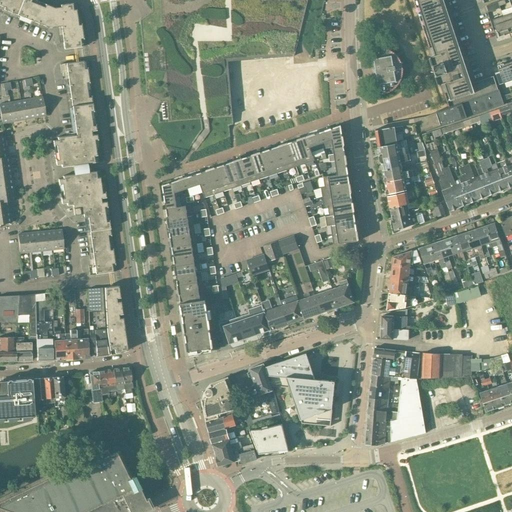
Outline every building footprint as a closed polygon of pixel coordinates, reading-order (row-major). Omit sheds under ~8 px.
[(84,46),(80,16),(78,16),(76,2),(61,5),(61,7),(55,7),(36,0),(0,0),(0,5),(5,8),(4,10),(48,28),(61,26),(64,49),(84,46)] [(146,0),(147,4),(152,12),(140,20),(146,96),(148,97),(149,95),(160,101),(150,123),(166,146),(188,151),(191,147),(195,150),(194,152),(196,153),(230,137),(229,124),(233,124),(228,62),(294,56),(295,54),(311,58),(325,2),(325,0),(146,0)] [(413,0),(429,47),(428,48),(431,57),(430,57),(433,67),(434,68),(436,74),(436,75),(439,85),(440,85),(443,94),(444,93),(449,107),(436,111),(436,112),(438,117),(441,126),(503,105),(503,104),(504,104),(499,89),(498,90),(493,76),(472,83),(468,74),(468,75),(465,76),(462,65),(460,59),(440,0),(413,0)] [(488,12),(500,8),(499,6),(500,6),(498,1),(492,4),(486,6),(488,12)] [(511,13),(503,16),(509,33),(511,31),(511,13)] [(505,35),(504,34),(509,33),(503,16),(493,20),(499,37),(505,35)] [(379,57),(373,58),(378,85),(379,85),(380,93),(380,94),(385,93),(390,91),(395,88),(398,84),(401,79),(402,77),(403,73),(403,68),(402,65),(401,61),(398,57),(397,55),(393,52),(389,49),(384,48),(379,48),(379,49),(379,48),(379,57)] [(68,78),(69,88),(76,134),(57,136),(58,139),(52,140),(56,165),(61,164),(61,167),(97,162),(95,148),(99,147),(86,60),(60,64),(61,72),(63,72),(64,79),(68,78)] [(499,71),(503,83),(511,80),(511,73),(508,63),(504,64),(503,63),(497,65),(499,71)] [(499,71),(495,73),(499,85),(500,84),(503,83),(499,71)] [(45,115),(41,96),(31,98),(34,118),(45,115)] [(34,118),(31,98),(20,100),(24,120),(34,118)] [(24,120),(20,100),(9,102),(13,122),(24,120)] [(0,104),(0,111),(3,124),(13,122),(9,102),(0,104)] [(503,108),(498,109),(500,115),(501,115),(504,114),(510,112),(508,106),(507,106),(503,108)] [(498,109),(489,112),(491,118),(500,115),(498,109)] [(489,112),(479,116),(480,121),(482,126),(490,124),(488,119),(491,118),(489,112)] [(479,116),(470,119),(472,124),(480,121),(479,116)] [(470,119),(460,122),(462,128),(472,124),(470,119)] [(460,122),(451,126),(452,131),(462,128),(460,122)] [(395,126),(375,130),(376,137),(395,134),(404,132),(403,125),(395,127),(395,126)] [(341,126),(331,129),(333,140),(332,140),(334,152),(344,150),(341,126)] [(451,126),(441,129),(443,134),(452,131),(451,126)] [(324,131),(306,137),(312,152),(324,148),(322,144),(332,140),(333,140),(331,129),(324,131)] [(432,131),(434,138),(440,136),(442,135),(440,129),(432,131)] [(395,134),(376,137),(378,147),(397,144),(395,134)] [(306,137),(297,140),(305,164),(314,161),(312,152),(306,137)] [(297,140),(288,143),(296,167),(305,164),(297,140)] [(397,144),(378,147),(380,159),(418,151),(417,148),(408,150),(408,147),(404,147),(402,141),(397,144)] [(288,143),(279,146),(287,170),(296,167),(288,143)] [(272,149),(270,150),(278,173),(287,170),(279,146),(279,147),(279,146),(272,149)] [(270,150),(261,153),(269,176),(278,173),(270,150)] [(334,154),(328,155),(330,162),(335,161),(337,175),(348,173),(347,167),(344,150),(334,152),(334,154)] [(438,150),(430,152),(431,152),(434,163),(440,180),(438,181),(442,191),(449,211),(459,207),(454,193),(444,168),(441,160),(438,150)] [(418,151),(380,159),(382,170),(402,167),(401,161),(410,160),(409,153),(418,152),(418,151)] [(261,153),(252,156),(259,179),(269,176),(261,153)] [(252,156),(242,159),(250,182),(259,179),(252,156)] [(0,169),(11,168),(10,157),(9,157),(7,157),(7,158),(0,158),(0,169)] [(489,157),(483,160),(496,192),(505,189),(495,164),(492,165),(489,157)] [(242,159),(233,162),(241,186),(250,182),(242,159)] [(481,175),(478,176),(486,196),(496,192),(483,160),(479,161),(484,174),(481,175)] [(511,179),(505,160),(495,164),(505,189),(511,185),(511,179)] [(227,164),(224,165),(232,189),(241,186),(233,162),(227,164)] [(469,164),(465,166),(477,200),(486,196),(478,176),(472,179),(472,177),(474,176),(469,164)] [(224,165),(215,168),(223,192),(232,189),(224,165)] [(449,166),(444,168),(454,193),(459,207),(468,203),(461,183),(460,184),(456,185),(450,170),(449,166)] [(459,177),(458,178),(460,184),(461,183),(468,203),(477,200),(465,166),(460,168),(463,176),(459,177)] [(402,167),(382,170),(385,182),(411,177),(413,177),(412,170),(402,171),(402,167)] [(11,168),(0,169),(0,180),(13,179),(11,168)] [(215,168),(206,171),(214,195),(223,192),(215,168)] [(116,271),(114,257),(106,197),(104,184),(100,185),(98,170),(63,175),(63,178),(58,179),(62,203),(66,202),(66,205),(72,204),(74,215),(83,214),(84,217),(88,217),(94,259),(90,260),(90,266),(88,266),(89,275),(116,271)] [(206,171),(197,174),(205,198),(214,195),(206,171)] [(337,175),(323,177),(325,187),(349,184),(348,174),(348,173),(337,175)] [(179,180),(173,182),(174,193),(175,193),(200,185),(205,198),(197,174),(179,180)] [(411,177),(385,182),(387,194),(416,189),(415,186),(414,181),(412,182),(411,177)] [(434,184),(432,178),(424,181),(426,187),(434,184)] [(13,179),(0,180),(0,191),(14,189),(13,179)] [(172,182),(163,186),(164,195),(165,202),(166,209),(177,208),(177,207),(175,193),(174,193),(173,182),(172,182)] [(325,187),(321,187),(322,197),(351,193),(349,184),(325,187)] [(14,189),(0,191),(0,202),(9,201),(9,202),(16,201),(14,189)] [(416,190),(388,196),(390,209),(407,204),(409,203),(408,199),(418,197),(416,190)] [(351,193),(322,197),(324,207),(328,207),(328,206),(352,203),(351,193)] [(432,196),(435,207),(442,205),(438,194),(432,196)] [(0,202),(0,213),(10,212),(9,202),(9,201),(0,202)] [(352,203),(328,206),(328,207),(329,216),(354,212),(352,203)] [(407,204),(390,209),(393,219),(413,213),(413,212),(416,211),(417,213),(417,212),(421,211),(421,210),(424,209),(424,205),(417,207),(408,209),(407,204)] [(177,208),(166,209),(168,219),(192,215),(191,205),(177,207),(177,208)] [(442,205),(435,207),(433,208),(436,217),(443,214),(445,213),(442,205)] [(413,213),(393,219),(395,230),(412,224),(412,225),(420,223),(417,213),(416,211),(413,212),(413,213)] [(10,212),(0,213),(0,224),(0,225),(12,223),(10,212)] [(329,216),(325,216),(327,226),(331,225),(355,222),(354,212),(329,216)] [(192,215),(168,219),(169,228),(194,224),(192,215)] [(317,218),(320,227),(326,226),(323,216),(317,218)] [(511,221),(510,217),(500,221),(506,237),(511,234),(511,221)] [(355,222),(331,225),(332,235),(357,231),(356,224),(355,222)] [(495,223),(485,226),(491,243),(495,241),(499,253),(504,251),(495,223)] [(194,224),(169,228),(171,238),(195,234),(194,224)] [(485,226),(476,229),(485,258),(490,256),(486,245),(491,243),(485,226)] [(476,229),(467,233),(472,249),(477,248),(481,259),(485,258),(476,229)] [(62,230),(51,231),(53,250),(64,249),(62,230)] [(53,250),(51,231),(40,232),(42,252),(53,250)] [(357,231),(332,235),(334,245),(358,241),(357,231)] [(40,232),(29,233),(31,253),(42,252),(40,232)] [(18,234),(20,254),(31,253),(29,233),(18,234)] [(467,233),(457,236),(465,261),(466,261),(467,264),(471,262),(470,259),(475,257),(472,249),(467,233)] [(195,234),(171,238),(172,247),(197,243),(195,234)] [(294,236),(279,241),(283,254),(298,249),(294,236)] [(457,236),(447,239),(453,255),(458,253),(461,262),(465,261),(457,236)] [(447,239),(438,242),(447,268),(446,268),(447,270),(452,268),(451,266),(448,256),(453,255),(447,239)] [(278,242),(264,247),(269,261),(283,256),(278,242)] [(438,242),(429,245),(434,261),(439,259),(442,269),(446,268),(447,268),(438,242)] [(173,254),(174,257),(198,253),(197,243),(172,247),(173,254)] [(429,245),(419,248),(428,274),(433,272),(430,262),(434,261),(429,245)] [(394,257),(394,258),(393,258),(392,264),(393,264),(393,265),(410,267),(423,268),(416,249),(408,252),(408,251),(405,252),(405,253),(402,254),(401,253),(394,256),(394,257)] [(198,253),(174,257),(175,266),(200,263),(198,253)] [(33,270),(33,255),(24,255),(24,270),(33,270)] [(264,255),(247,260),(249,266),(252,276),(269,270),(264,255)] [(331,259),(324,261),(325,264),(326,269),(334,267),(332,259),(331,259)] [(322,260),(308,265),(310,271),(318,268),(323,282),(329,279),(322,260)] [(200,263),(175,266),(177,276),(201,272),(200,263)] [(393,265),(391,279),(420,282),(420,276),(408,275),(410,267),(393,265)] [(496,268),(489,270),(492,277),(498,274),(496,268)] [(483,272),(485,279),(492,277),(489,270),(483,272)] [(201,272),(177,276),(178,286),(203,282),(201,272)] [(221,287),(238,283),(237,277),(243,276),(242,272),(219,277),(221,287)] [(341,286),(331,289),(337,308),(354,302),(346,279),(340,281),(341,286)] [(389,293),(397,294),(406,295),(407,287),(419,288),(420,282),(391,279),(389,293)] [(465,281),(467,287),(474,285),(472,279),(465,281)] [(204,291),(203,282),(178,286),(179,295),(204,291)] [(109,353),(127,350),(118,286),(104,287),(106,331),(109,353)] [(454,293),(455,304),(481,297),(478,286),(454,293)] [(92,289),(87,289),(89,330),(91,330),(94,330),(96,355),(96,356),(108,354),(105,334),(103,312),(102,287),(92,288),(92,289)] [(331,289),(314,295),(321,313),(337,308),(331,289)] [(74,290),(65,291),(65,301),(75,300),(74,291),(74,290)] [(206,303),(205,300),(204,291),(179,295),(180,302),(183,317),(182,317),(183,323),(184,323),(188,352),(213,349),(207,310),(206,303)] [(447,306),(455,304),(454,293),(454,292),(442,296),(442,300),(446,299),(447,306)] [(35,294),(34,294),(35,317),(35,323),(36,339),(36,341),(37,360),(44,360),(52,359),(55,359),(54,340),(51,340),(51,335),(51,331),(48,331),(48,329),(51,329),(51,321),(43,322),(43,310),(50,310),(50,293),(35,294)] [(305,298),(298,301),(305,319),(321,313),(314,295),(310,296),(309,293),(304,295),(305,298)] [(416,300),(416,297),(407,296),(408,295),(406,295),(397,294),(389,293),(387,310),(406,308),(418,303),(418,300),(416,300)] [(18,295),(17,322),(17,323),(28,323),(28,332),(29,334),(29,337),(29,341),(36,341),(36,339),(35,323),(35,317),(34,294),(18,295)] [(0,322),(17,322),(18,295),(0,296),(0,322)] [(288,304),(282,306),(285,316),(288,325),(305,319),(298,301),(296,295),(287,298),(288,304)] [(262,305),(249,309),(250,312),(249,312),(257,335),(271,330),(268,322),(265,312),(264,309),(262,305)] [(282,306),(265,312),(268,322),(285,316),(282,306)] [(83,309),(75,309),(76,324),(84,324),(83,309)] [(249,312),(236,317),(243,339),(257,335),(249,312)] [(285,316),(268,322),(271,330),(271,331),(288,325),(285,316)] [(388,316),(382,316),(381,338),(408,340),(409,326),(407,326),(407,317),(394,317),(388,316)] [(236,317),(218,323),(222,333),(225,332),(230,344),(243,339),(236,317)] [(76,330),(75,330),(77,358),(88,357),(87,329),(81,330),(81,338),(76,338),(76,330)] [(69,334),(64,334),(65,359),(77,358),(75,330),(69,331),(69,334)] [(59,331),(53,332),(54,340),(55,359),(55,360),(65,359),(64,334),(60,334),(59,331)] [(16,337),(0,337),(0,360),(16,360),(15,342),(16,339),(16,337)] [(31,359),(31,342),(22,342),(22,339),(16,339),(15,342),(16,360),(31,359)] [(375,348),(374,358),(392,359),(390,376),(399,377),(402,377),(417,378),(420,353),(375,348)] [(305,353),(264,367),(271,386),(290,387),(302,423),(330,425),(334,381),(314,379),(305,353)] [(424,353),(423,378),(456,377),(471,377),(471,376),(472,371),(472,359),(472,356),(462,356),(462,354),(448,354),(424,353)] [(374,358),(372,374),(390,376),(392,359),(374,358)] [(267,395),(273,414),(279,412),(276,400),(273,390),(272,390),(271,386),(264,367),(263,364),(249,368),(250,370),(247,373),(249,377),(253,378),(258,394),(267,392),(268,394),(267,395)] [(124,390),(124,394),(131,393),(130,389),(131,389),(130,380),(132,379),(130,367),(121,368),(124,390)] [(118,394),(117,390),(124,390),(121,368),(112,369),(114,382),(116,385),(117,394),(118,394)] [(115,390),(115,395),(117,394),(116,385),(114,382),(112,369),(105,370),(108,391),(115,390)] [(105,370),(98,371),(101,395),(109,393),(108,391),(105,370)] [(102,400),(101,395),(98,371),(89,372),(93,401),(102,400)] [(481,381),(482,386),(487,385),(485,379),(484,379),(482,373),(479,374),(481,381)] [(372,374),(371,386),(392,388),(392,385),(398,386),(399,377),(390,376),(372,374)] [(58,399),(63,399),(62,376),(52,377),(54,397),(58,396),(58,399)] [(45,404),(50,403),(49,397),(54,397),(52,377),(43,378),(45,404)] [(207,398),(202,399),(206,421),(232,414),(238,412),(237,408),(232,396),(235,394),(228,377),(211,384),(212,388),(212,389),(211,389),(211,388),(210,388),(209,388),(208,389),(207,389),(206,390),(206,391),(206,392),(206,393),(206,394),(207,395),(207,396),(208,396),(207,398)] [(371,386),(370,398),(390,400),(391,393),(398,394),(402,377),(399,377),(398,386),(392,385),(392,388),(371,386)] [(395,420),(388,422),(390,432),(391,442),(426,433),(418,390),(417,378),(402,377),(398,394),(397,402),(395,411),(396,411),(395,420)] [(34,378),(36,404),(45,404),(43,378),(34,378)] [(0,418),(34,416),(31,379),(0,380),(0,418)] [(511,399),(507,384),(498,387),(504,406),(511,402),(511,399)] [(498,387),(488,390),(495,409),(504,406),(498,387)] [(480,393),(486,411),(495,409),(488,390),(480,393)] [(370,398),(369,409),(390,410),(390,402),(397,402),(398,394),(391,393),(390,400),(370,398)] [(369,409),(368,421),(386,422),(389,422),(390,411),(395,411),(397,402),(390,402),(390,410),(369,409)] [(91,412),(82,414),(82,413),(81,407),(68,409),(69,415),(71,424),(78,424),(79,422),(79,421),(92,419),(91,412)] [(368,421),(367,433),(385,434),(385,431),(390,432),(388,422),(395,420),(396,411),(395,411),(390,411),(389,422),(386,422),(368,421)] [(232,414),(206,421),(209,433),(232,426),(235,425),(232,414)] [(282,423),(250,429),(259,454),(289,450),(288,448),(282,424),(282,423)] [(293,447),(287,423),(282,424),(288,448),(293,447)] [(232,426),(209,433),(212,444),(229,439),(228,433),(233,431),(234,431),(232,426)] [(367,433),(366,444),(378,445),(384,444),(391,442),(390,432),(385,431),(385,434),(367,433)] [(229,439),(212,444),(215,454),(241,447),(240,442),(231,445),(229,439)] [(241,447),(215,454),(218,466),(220,465),(223,464),(224,464),(225,464),(227,463),(230,462),(232,462),(235,461),(240,460),(241,464),(246,462),(257,459),(256,456),(256,455),(254,450),(253,444),(241,447)] [(0,511),(142,511),(151,508),(147,499),(145,500),(139,488),(134,476),(132,476),(119,450),(110,455),(106,449),(100,452),(98,449),(0,497),(0,511)]
